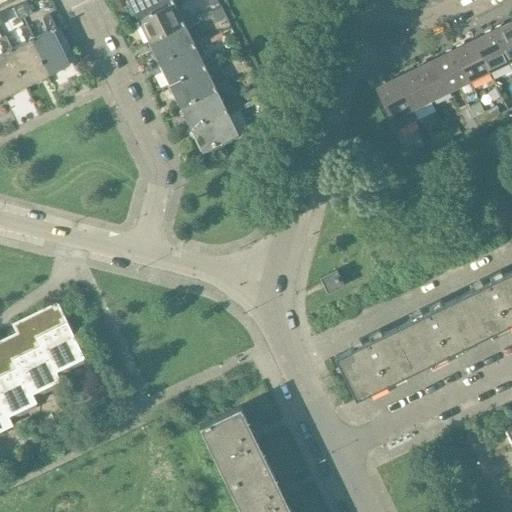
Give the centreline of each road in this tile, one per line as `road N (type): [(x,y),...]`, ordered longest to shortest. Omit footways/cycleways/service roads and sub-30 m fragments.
road 1 (residential): [(263,280),(302,214),(362,4)]
road 2 (residential): [(138,253),(157,169),(77,0)]
road 3 (residential): [(332,450),(511,362)]
road 4 (residential): [(332,450),(276,339),(263,280)]
road 5 (residential): [(138,253),(0,218)]
road 6 (residential): [(263,280),(138,253)]
